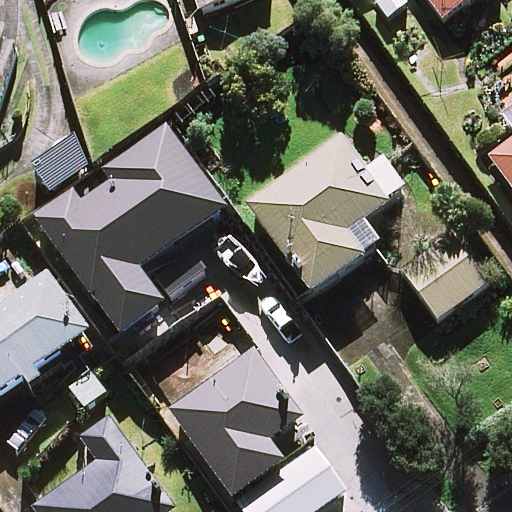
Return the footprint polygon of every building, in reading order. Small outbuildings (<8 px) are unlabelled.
[(247,0),(196,0),(202,15),(247,0)] [(482,0),(425,0),(446,27),(482,0)] [(511,191),(511,114),(505,120),(511,128),(511,147),(491,163),(511,191)] [(385,216),(340,149),(252,209),(316,303),(368,267),(350,240),(385,216)] [(490,292),(454,239),(404,274),(440,327),(490,292)] [(281,325),(251,274),(221,292),(251,343),(281,325)] [(0,408),(95,341),(53,282),(0,319),(0,408)] [(149,328),(123,288),(94,307),(120,347),(149,328)] [(216,376),(191,342),(158,366),(182,400),(216,376)] [(96,380),(80,357),(58,373),(88,414),(110,398),(96,380)] [(301,427),(256,362),(177,417),(237,504),(287,470),(272,448),(301,427)] [(168,511),(112,426),(85,444),(103,472),(41,511),(168,511)]
